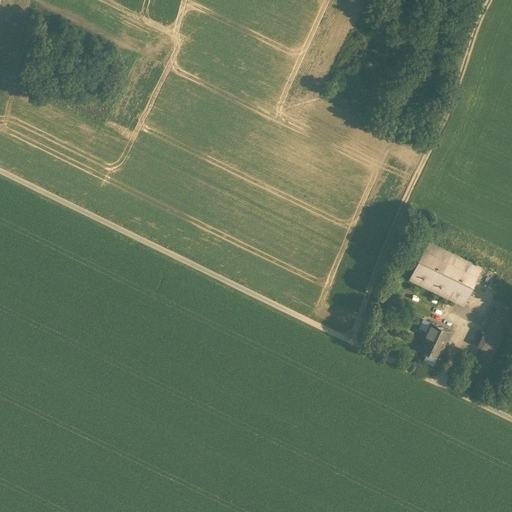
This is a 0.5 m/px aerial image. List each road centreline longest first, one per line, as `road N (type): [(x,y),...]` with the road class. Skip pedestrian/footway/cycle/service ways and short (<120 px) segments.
road 1 (track): [(352,340),(486,0)]
road 2 (track): [(352,340),(511,418)]
